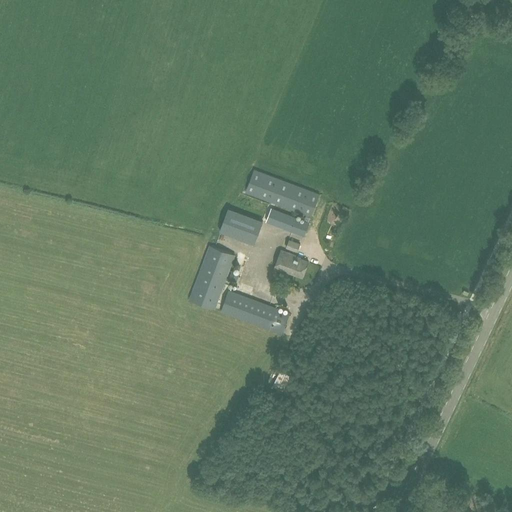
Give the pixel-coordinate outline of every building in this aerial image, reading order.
[(312,217),(320,194),(255,169),(246,191),(312,217)] [(264,220),(229,206),(220,231),(255,244),(264,220)] [(301,242),(290,238),(286,247),(298,251),(301,242)] [(190,299),(215,308),(235,254),(210,244),(190,299)] [(281,248),(274,267),(289,273),(290,271),(303,276),(309,260),(296,255),(296,254),(281,248)] [(283,333),(291,311),(230,289),(222,310),(283,333)]
